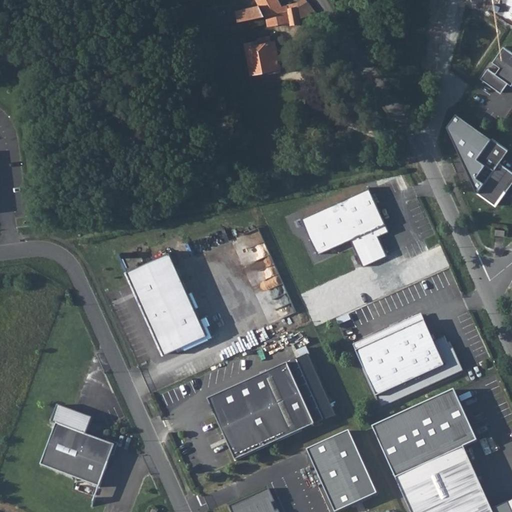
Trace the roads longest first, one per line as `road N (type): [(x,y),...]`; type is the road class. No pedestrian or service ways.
road 1 (residential): [(0,251),(32,246),(72,266),(182,511)]
road 2 (unclassified): [(320,0),(422,155),(486,287)]
